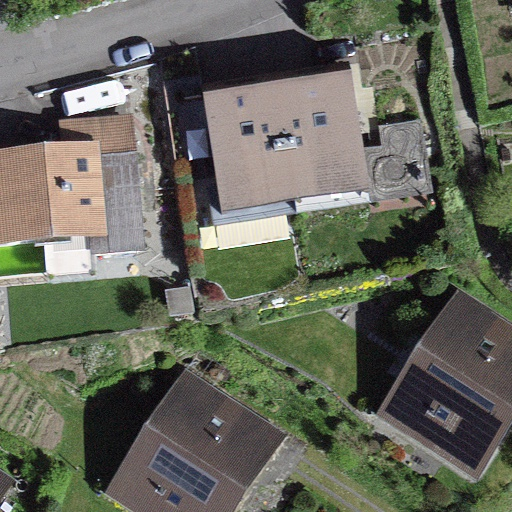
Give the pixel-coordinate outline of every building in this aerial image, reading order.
[(352,67),(276,78),(295,203),(371,191),(352,67)] [(219,214),(295,203),(276,78),(200,90),(219,214)] [(59,143),(0,146),(0,237),(81,233),(83,264),(143,260),(134,113),(57,118),(59,143)] [(511,432),(511,322),(454,287),(374,416),(482,482),(511,432)] [(238,511),(290,431),(185,364),(100,496),(126,511),(238,511)] [(0,500),(15,478),(0,468),(0,500)]
